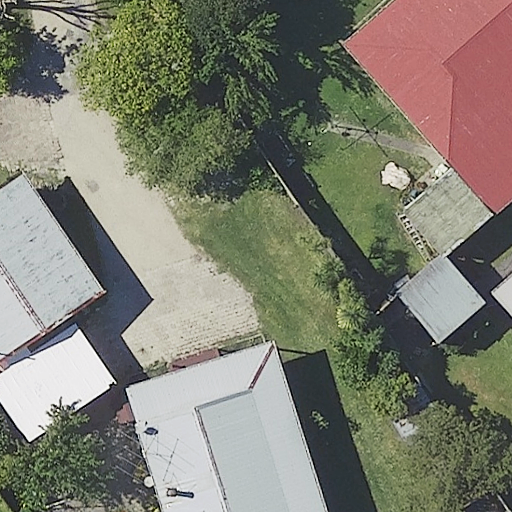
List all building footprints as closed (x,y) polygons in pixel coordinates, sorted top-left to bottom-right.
[(511,62),(511,0),(345,0),(315,27),(470,204),(511,166),(511,94),(496,76),(511,62)] [(0,323),(70,268),(0,179),(0,323)] [(511,335),(511,239),(464,282),(511,335)] [(0,431),(87,379),(49,316),(0,346),(0,431)] [(298,511),(247,341),(97,387),(135,511),(298,511)]
